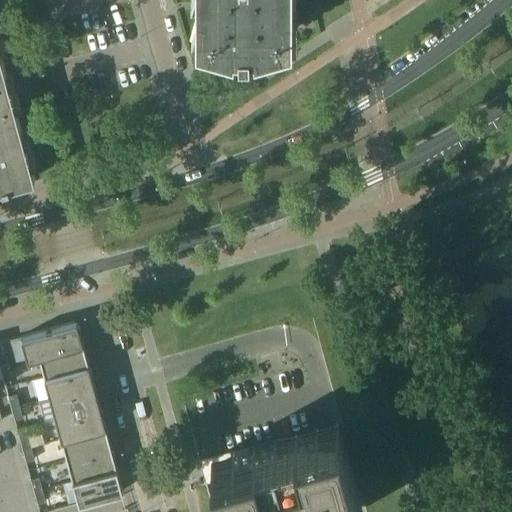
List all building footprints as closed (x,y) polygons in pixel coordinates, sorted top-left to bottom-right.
[(199,0),(197,10),(204,12),(198,32),(233,42),(238,42),(238,47),(248,47),(249,47),(249,42),(254,42),(289,32),(283,12),(290,10),(287,0),(199,0)] [(2,62),(0,62),(0,97),(11,95),(2,62)] [(0,125),(18,120),(11,95),(0,97),(0,125)] [(18,120),(0,125),(0,155),(11,153),(12,157),(27,153),(18,120)] [(11,153),(0,155),(0,186),(34,177),(27,153),(12,157),(11,153)] [(74,321),(8,339),(14,362),(27,358),(27,359),(39,356),(38,355),(83,343),(77,321),(74,321)] [(88,364),(83,343),(38,355),(39,356),(44,376),(88,364)] [(11,375),(8,363),(0,365),(3,377),(11,375)] [(44,376),(34,379),(39,399),(94,385),(88,364),(44,376)] [(94,385),(39,399),(45,420),(55,417),(100,405),(94,385)] [(16,393),(8,395),(11,407),(19,405),(16,393)] [(22,417),(19,405),(11,407),(14,419),(22,417)] [(105,426),(100,405),(55,417),(61,438),(105,426)] [(353,511),(362,510),(338,424),(210,459),(225,511),(353,511)] [(110,446),(105,426),(61,438),(66,458),(110,446)] [(27,434),(19,437),(23,449),(30,446),(27,434)] [(34,459),(30,446),(23,449),(26,461),(34,459)] [(117,468),(110,446),(66,458),(72,480),(117,468)] [(72,480),(63,483),(69,505),(123,490),(117,468),(72,480)] [(38,476),(31,478),(34,490),(42,488),(38,476)] [(45,500),(42,488),(34,490),(37,502),(45,500)]
